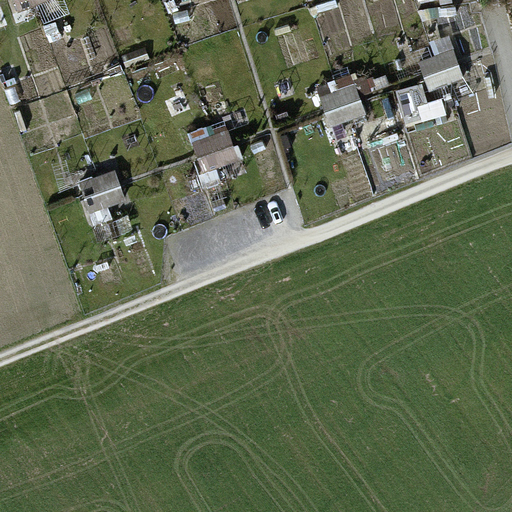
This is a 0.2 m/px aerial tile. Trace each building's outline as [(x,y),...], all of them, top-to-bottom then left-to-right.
[(16,0),(20,9),(46,0),(16,0)] [(420,61),(430,89),(464,77),(453,49),(420,61)] [(355,84),(321,96),(331,125),(365,113),(355,84)] [(409,124),(448,114),(444,98),(414,106),(410,92),(401,94),(409,124)] [(238,158),(231,141),(232,141),(228,129),(194,141),(201,158),(199,159),(203,171),(238,158)] [(114,169),(93,177),(94,180),(103,176),(107,185),(86,193),(88,198),(85,199),(90,211),(125,198),(114,169)] [(79,182),(83,193),(86,193),(107,185),(103,176),(94,180),(93,177),(79,182)]
